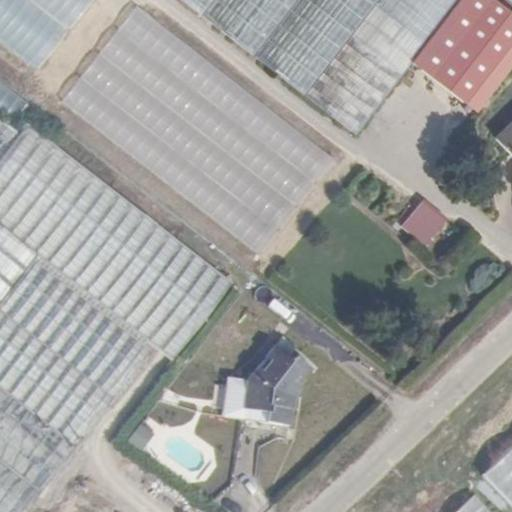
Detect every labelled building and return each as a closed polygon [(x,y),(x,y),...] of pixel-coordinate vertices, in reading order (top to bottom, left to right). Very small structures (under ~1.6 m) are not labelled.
[(89,0),(0,0),(0,34),(43,65),(89,0)] [(411,62),(457,0),(213,0),(201,17),(355,134),(411,62)] [(511,14),(493,0),(457,0),(411,62),(463,103),(511,38),(511,14)] [(336,156),(134,7),(61,106),(263,254),(336,156)] [(511,119),(493,138),(511,157),(511,119)] [(172,362),(232,286),(27,127),(18,137),(0,123),(0,511),(25,511),(151,353),(143,347),(146,343),(172,362)] [(423,246),(446,219),(423,199),(400,226),(423,246)] [(273,353),(246,387),(243,425),(287,429),(291,399),(299,390),(296,387),(304,377),(273,353)] [(145,452),(154,430),(138,423),(129,445),(145,452)] [(511,511),(511,448),(480,479),(511,511)] [(486,511),(473,498),(457,511),(486,511)]
